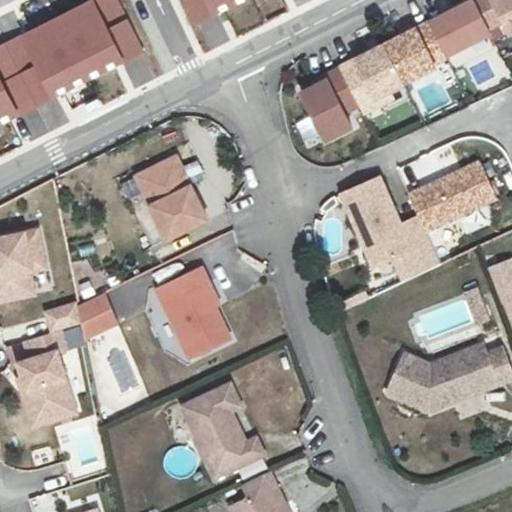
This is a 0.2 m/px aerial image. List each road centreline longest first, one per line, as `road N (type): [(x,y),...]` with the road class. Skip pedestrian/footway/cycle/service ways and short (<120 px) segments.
road 1 (residential): [(511,460),(381,510),(277,202)]
road 2 (residential): [(498,104),(277,202)]
road 3 (residential): [(0,180),(197,81)]
road 4 (residential): [(232,64),(363,0)]
road 5 (residential): [(277,202),(232,64)]
